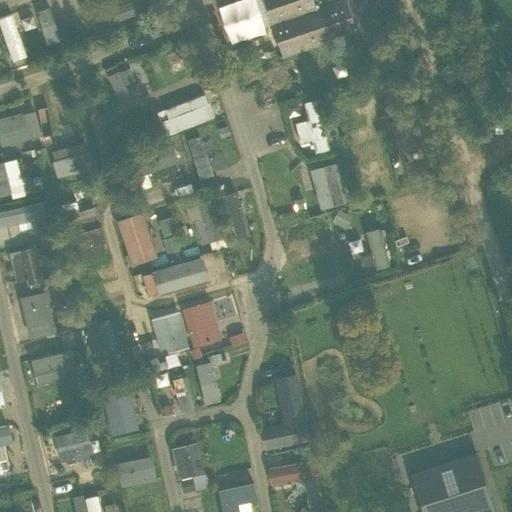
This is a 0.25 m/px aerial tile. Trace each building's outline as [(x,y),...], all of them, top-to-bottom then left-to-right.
[(164,3),(162,0),(132,0),(103,10),(108,23),(164,3)] [(263,0),(264,4),(271,24),(282,57),(356,31),(353,21),(370,16),(377,2),(376,0),(374,0),(347,9),(343,0),(263,0)] [(343,0),(347,9),(374,0),(343,0)] [(6,11),(0,12),(0,46),(17,41),(6,11)] [(67,44),(99,32),(94,18),(62,30),(67,44)] [(27,42),(31,54),(61,45),(53,23),(23,33),(27,42)] [(389,44),(365,52),(373,80),(397,73),(389,44)] [(184,48),(165,55),(171,70),(190,62),(184,48)] [(344,62),(332,67),(336,79),(348,74),(344,62)] [(119,70),(107,75),(120,104),(131,99),(125,85),(134,81),(128,68),(120,71),(119,70)] [(160,121),(165,134),(211,118),(202,95),(165,109),(168,118),(160,121)] [(340,135),(364,127),(354,97),(330,105),(340,135)] [(390,120),(399,153),(421,146),(415,125),(423,122),(416,98),(397,104),(397,106),(389,108),(393,119),(390,120)] [(314,153),(328,149),(314,99),(302,103),(306,120),(293,123),(298,144),(310,141),(314,153)] [(17,112),(14,105),(8,107),(10,114),(17,112)] [(168,118),(165,109),(157,112),(160,121),(168,118)] [(0,117),(0,145),(0,146),(38,135),(31,111),(22,114),(21,111),(0,117)] [(226,126),(218,128),(221,138),(229,135),(226,126)] [(200,136),(187,140),(198,177),(212,173),(200,136)] [(181,162),(174,142),(126,158),(133,178),(152,172),(154,177),(180,169),(178,163),(181,162)] [(92,168),(88,151),(53,161),(56,177),(92,168)] [(0,194),(11,192),(13,197),(25,194),(25,193),(34,191),(27,162),(18,164),(16,158),(0,162),(0,194)] [(363,198),(386,190),(377,160),(353,168),(363,198)] [(320,209),(345,202),(334,163),(309,170),(320,209)] [(236,191),(220,196),(235,240),(250,235),(236,191)] [(302,199),(293,201),(295,210),(304,208),(302,199)] [(93,207),(77,211),(74,200),(57,204),(63,227),(97,219),(93,207)] [(210,249),(223,245),(209,200),(195,204),(199,219),(192,221),(199,245),(208,242),(210,249)] [(0,225),(47,219),(44,201),(0,207),(0,225)] [(140,212),(115,220),(129,266),(154,258),(140,212)] [(171,214),(157,219),(163,236),(176,231),(171,214)] [(309,219),(310,224),(286,231),(293,256),(322,248),(326,262),(340,258),(336,244),(334,245),(327,220),(325,220),(323,215),(309,219)] [(49,224),(38,227),(41,239),(52,237),(49,224)] [(102,227),(58,239),(62,254),(75,250),(103,243),(106,242),(102,227)] [(371,254),(362,256),(365,266),(374,263),(375,269),(389,266),(379,228),(365,232),(371,254)] [(175,235),(162,239),(166,254),(179,250),(175,235)] [(19,281),(30,279),(31,284),(43,280),(35,247),(22,250),(24,258),(14,261),(19,281)] [(202,256),(151,270),(152,272),(158,292),(158,294),(209,281),(202,256)] [(48,273),(51,284),(61,281),(59,271),(48,273)] [(152,272),(142,274),(148,295),(158,292),(152,272)] [(17,298),(27,340),(53,334),(43,291),(17,298)] [(208,301),(181,309),(192,347),(206,343),(218,339),(220,339),(208,301)] [(159,349),(167,347),(168,351),(188,345),(179,311),(150,319),(159,349)] [(65,322),(57,324),(59,331),(75,326),(72,314),(64,316),(65,322)] [(99,373),(112,369),(111,366),(102,335),(113,331),(109,319),(98,322),(97,320),(84,324),(99,373)] [(243,332),(229,336),(232,346),(246,341),(243,332)] [(31,359),(34,374),(75,365),(71,349),(31,359)] [(221,354),(212,356),(214,364),(223,362),(221,354)] [(158,358),(151,360),(155,371),(168,367),(166,361),(160,363),(158,358)] [(220,400),(210,361),(195,365),(205,404),(220,400)] [(292,363),(283,365),(286,376),(294,373),(292,363)] [(282,422),(260,427),(265,450),(310,440),(306,417),(296,373),(273,378),(282,422)] [(172,379),(180,411),(194,408),(185,376),(172,379)] [(138,379),(128,381),(131,394),(141,392),(138,379)] [(102,394),(111,434),(124,431),(133,428),(131,416),(126,393),(115,395),(114,391),(102,394)] [(170,404),(161,406),(164,415),(172,413),(170,404)] [(97,418),(88,420),(90,430),(99,428),(97,418)] [(0,459),(6,458),(3,443),(11,442),(8,425),(0,426),(0,459)] [(60,462),(67,460),(73,458),(93,453),(86,428),(53,437),(60,462)] [(171,448),(178,478),(191,476),(202,474),(196,443),(171,448)] [(494,511),(476,452),(410,473),(421,511),(494,511)] [(114,463),(118,487),(154,480),(149,456),(114,463)] [(314,460),(268,468),(271,486),(295,482),(304,480),(306,490),(309,508),(319,506),(323,505),(316,470),(314,460)] [(182,493),(194,490),(191,478),(179,480),(182,493)] [(7,482),(0,483),(0,497),(9,496),(7,482)] [(254,482),(218,490),(222,511),(239,511),(237,502),(257,498),(254,482)] [(70,497),(73,511),(83,511),(80,495),(70,497)] [(99,511),(96,496),(82,499),(84,511),(99,511)] [(123,502),(125,511),(159,511),(158,505),(148,507),(146,497),(123,502)]
